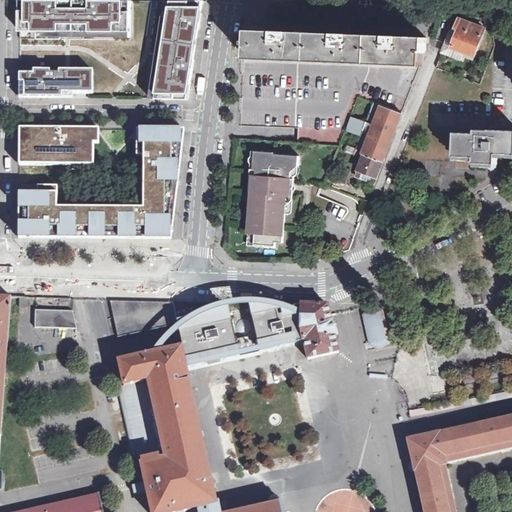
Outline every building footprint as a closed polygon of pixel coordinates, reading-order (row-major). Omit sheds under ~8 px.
[(61,1),(21,0),(21,22),(28,22),(28,31),(116,31),(116,28),(131,27),(132,1),(102,1),(92,1),(92,3),(86,3),(86,1),(73,1),(67,1),(67,3),(61,3),(61,1)] [(204,1),(172,1),(158,98),(189,98),(190,89),(195,59),(192,58),(193,50),(196,51),(197,42),(198,36),(195,35),(196,29),(199,30),(201,17),(204,1)] [(443,51),(443,52),(456,57),(478,66),(481,58),(475,56),(485,28),(460,19),(457,28),(460,30),(454,45),(446,42),(446,44),(443,50),(443,51)] [(457,28),(451,31),(450,32),(446,42),(454,45),(460,30),(457,28)] [(370,35),(250,30),(249,41),(247,41),(247,45),(249,45),(249,56),(369,62),(370,35)] [(370,35),(369,62),(421,64),(422,52),(425,53),(425,51),(426,51),(427,38),(370,35)] [(34,75),(20,75),(21,82),(25,83),(25,98),(63,98),(63,93),(72,93),(88,93),(88,74),(60,74),(50,74),(51,71),(34,71),(34,75)] [(88,74),(88,93),(93,93),(94,71),(60,71),(60,74),(88,74)] [(384,162),(385,158),(392,141),(392,139),(394,135),(395,132),(403,113),(384,105),(372,135),(369,134),(365,144),(359,142),(357,148),(363,151),(365,147),(368,148),(365,154),(383,161),(384,162)] [(352,116),(347,128),(362,134),(366,122),(352,116)] [(52,129),(20,129),(20,165),(94,166),(95,129),(52,129)] [(113,239),(172,239),(183,145),(181,145),(181,139),(182,130),(138,130),(138,151),(145,151),(144,209),(58,209),(58,187),(20,187),(19,239),(53,239),(113,239)] [(476,157),(476,163),(485,163),(485,166),(493,167),(497,167),(498,164),(498,154),(511,154),(511,131),(497,131),(478,130),(477,134),(457,133),(456,156),(476,157)] [(357,148),(355,154),(361,156),(363,151),(357,148)] [(249,232),(256,233),(255,244),(282,246),(282,243),(283,243),(287,200),(287,193),(291,193),(291,186),(293,172),(299,166),(300,156),(275,154),(275,152),(256,151),(254,170),(257,170),(256,183),(253,186),(252,199),(255,203),(254,209),(251,209),(249,232)] [(384,162),(383,161),(365,154),(359,170),(356,176),(361,178),(361,177),(363,172),(373,175),(371,180),(371,182),(375,184),(378,177),(384,162)] [(371,180),(373,175),(363,172),(361,177),(371,180)] [(11,297),(0,296),(0,438),(1,438),(11,297)] [(21,297),(20,307),(28,308),(29,297),(21,297)] [(304,305),(110,301),(118,337),(178,324),(183,347),(119,361),(125,386),(122,386),(138,461),(139,464),(142,464),(152,511),(182,511),(199,508),(198,509),(199,511),(285,511),(285,509),(283,509),(282,504),(283,505),(282,501),(282,502),(281,500),(280,500),(280,499),(280,498),(279,497),(278,497),(277,496),(276,496),(275,496),(274,496),(273,496),(272,496),(271,497),(271,498),(270,499),(269,499),(269,500),(269,501),(269,502),(268,503),(269,504),(235,511),(222,511),(220,501),(217,502),(188,368),(304,342),(308,359),(325,356),(329,355),(339,352),(335,335),(332,323),(330,316),(330,314),(328,309),(329,308),(329,307),(329,305),(327,305),(318,305),(304,305)] [(388,329),(387,328),(387,326),(386,323),(383,309),(365,313),(371,341),(371,342),(375,344),(390,341),(390,338),(389,336),(388,331),(388,329)] [(36,311),(35,328),(76,330),(72,312),(36,311)] [(122,386),(117,388),(134,462),(138,461),(122,386)] [(456,511),(445,465),(446,464),(447,463),(511,448),(511,418),(439,434),(409,441),(416,471),(418,477),(425,511),(456,511)] [(135,494),(143,491),(140,482),(132,485),(135,494)] [(21,511),(103,511),(100,494),(21,511)]
